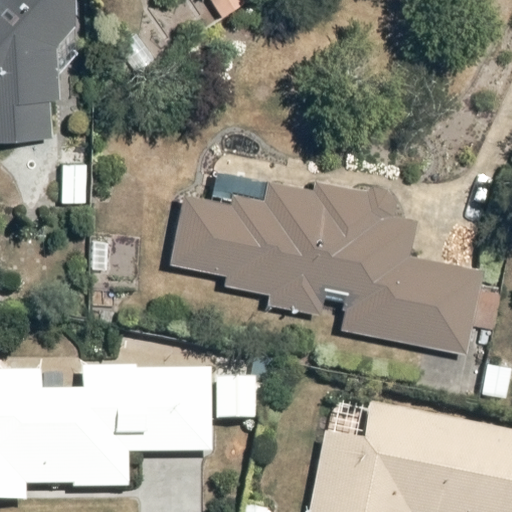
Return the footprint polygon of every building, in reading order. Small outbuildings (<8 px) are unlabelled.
[(109,0),(0,0),(0,143),(56,145),(58,54),(109,0)] [(275,205),(189,188),(174,262),(232,273),(228,289),(269,297),(268,307),(322,318),(327,297),(351,302),(346,325),(472,352),(489,269),(419,255),(426,222),(402,217),(408,188),(283,162),(275,205)] [(511,360),(490,357),(482,400),(511,405),(511,360)] [(51,366),(0,367),(0,508),(29,508),(29,483),(140,480),(139,454),(218,452),(218,423),(258,422),(256,363),(88,367),(88,386),(51,387),(51,366)] [(369,438),(326,428),(311,511),(511,511),(511,431),(373,409),(369,438)]
